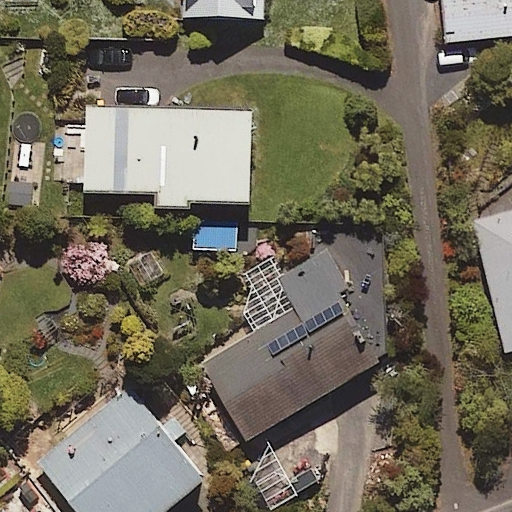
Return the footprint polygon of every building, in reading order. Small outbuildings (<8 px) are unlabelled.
[(184,0),(185,25),(223,36),(223,40),(234,40),(234,36),(255,33),(255,29),(270,26),(269,0),(184,0)] [(511,0),(446,0),(451,52),(511,48),(511,0)] [(257,124),(90,122),(89,205),(164,206),(164,218),(256,219),(257,124)] [(511,216),(478,225),(511,368),(511,216)] [(389,375),(326,259),(281,284),(299,317),(207,368),(252,450),(389,375)] [(180,442),(189,436),(175,417),(162,427),(135,391),(39,464),(75,511),(187,511),(213,492),(204,481),(213,475),(188,443),(184,446),(180,442)]
